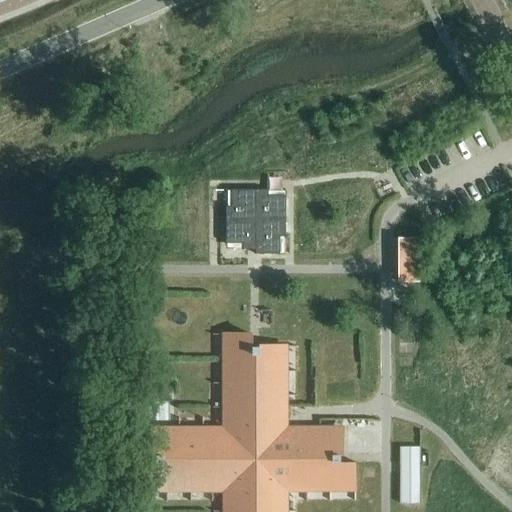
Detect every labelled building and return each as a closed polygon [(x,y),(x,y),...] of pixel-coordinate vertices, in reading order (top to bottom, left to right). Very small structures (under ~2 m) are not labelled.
[(225,208),(225,221),(255,221),(255,191),(231,191),(231,208),(225,208)] [(255,191),(255,221),(285,221),(285,197),(268,197),(268,191),(255,191)] [(225,221),(225,245),(243,245),(243,251),(255,251),(255,221),(225,221)] [(255,251),(255,256),(279,256),(279,238),(285,238),(285,221),(255,221),(255,251)] [(420,239),(399,239),(399,284),(420,284),(420,239)] [(141,490),(142,490),(225,490),(225,511),(282,511),(283,490),(354,490),(355,490),(355,464),(342,464),(342,457),(343,457),(343,432),(342,432),(283,432),(283,349),(283,348),(257,348),(257,349),(251,349),(251,336),(225,336),(225,337),(225,432),(154,432),(153,432),(153,457),(154,457),(154,464),(141,464),(141,490)] [(511,427),(501,447),(511,452),(511,453),(507,464),(511,466),(511,427)] [(421,449),(400,449),(400,489),(421,489),(421,449)]
